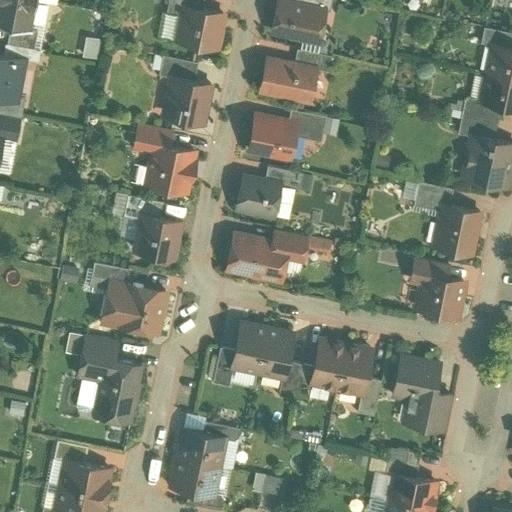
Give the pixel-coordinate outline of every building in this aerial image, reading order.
[(0,0),(0,26),(28,32),(33,0),(0,0)] [(183,6),(198,10),(200,0),(167,0),(165,13),(180,16),(183,6)] [(325,10),(277,0),(271,34),(319,43),(325,10)] [(198,10),(183,6),(180,16),(175,42),(214,51),(222,15),(198,10)] [(492,43),(511,47),(511,31),(484,26),(480,42),(492,45),(492,43)] [(486,71),(511,77),(511,47),(492,43),(492,45),(486,71)] [(24,61),(0,55),(0,97),(15,101),(17,93),(24,61)] [(170,76),(186,79),(189,64),(162,58),(159,73),(170,76)] [(313,70),(264,61),(258,94),(307,103),(313,70)] [(511,106),(511,77),(486,71),(480,98),(480,100),(500,104),(511,106)] [(186,79),(170,76),(162,116),(200,124),(208,84),(186,79)] [(0,97),(0,115),(20,119),(25,95),(17,93),(15,101),(0,97)] [(480,98),(468,95),(464,98),(462,111),(497,118),(500,104),(480,100),(480,98)] [(293,124),(290,136),(316,142),(321,118),(284,110),(282,121),(293,124)] [(497,118),(462,111),(457,133),(471,135),(471,134),(493,138),(497,118)] [(0,136),(16,140),(20,119),(0,115),(0,136)] [(282,121),(252,115),(245,151),(286,160),(290,136),(293,124),(282,121)] [(170,131),(136,124),(131,149),(149,153),(142,184),(186,193),(195,150),(167,144),(170,131)] [(471,135),(462,177),(506,185),(511,154),(511,142),(493,138),(471,134),(471,135)] [(266,168),(262,186),(278,190),(296,194),(300,176),(266,168)] [(262,186),(240,181),(235,209),(272,217),(278,190),(262,186)] [(453,191),(418,183),(413,206),(438,211),(439,203),(449,205),(453,191)] [(141,213),(154,216),(157,203),(126,197),(122,216),(139,220),(141,213)] [(449,205),(439,203),(438,211),(430,247),(470,255),(479,211),(449,205)] [(154,216),(141,213),(139,220),(132,253),(173,261),(181,221),(154,216)] [(266,244),(230,237),(223,273),(280,284),(285,258),(302,262),(307,239),(269,231),(266,244)] [(446,268),(410,261),(406,283),(419,286),(414,310),(455,319),(463,283),(444,279),(446,268)] [(109,281),(122,283),(125,272),(92,265),(87,287),(106,292),(109,281)] [(122,283),(109,281),(106,292),(99,324),(157,337),(167,293),(122,283)] [(230,368),(257,373),(265,332),(238,327),(230,368)] [(290,336),(265,332),(257,373),(282,378),(290,336)] [(122,345),(84,337),(76,378),(98,382),(92,414),(130,422),(141,365),(119,361),(122,345)] [(308,386),(336,392),(344,346),(318,340),(308,386)] [(369,351),(344,346),(336,392),(359,397),(363,378),(369,351)] [(437,364),(400,356),(391,396),(406,399),(402,421),(443,430),(451,392),(432,388),(437,364)] [(377,381),(363,378),(359,397),(356,411),(370,414),(377,381)] [(170,455),(218,466),(224,438),(175,429),(170,455)] [(390,445),(388,455),(416,461),(418,452),(390,445)] [(218,466),(170,455),(163,488),(212,498),(218,466)] [(62,459),(56,483),(106,495),(111,470),(62,459)] [(386,469),(380,497),(434,508),(440,480),(386,469)] [(282,492),(284,476),(254,472),(252,488),(282,492)] [(101,511),(106,495),(56,483),(51,508),(67,511),(101,511)] [(433,511),(434,508),(380,497),(377,511),(433,511)]
